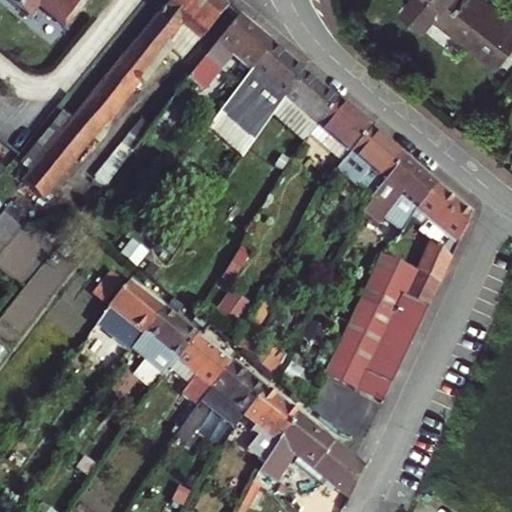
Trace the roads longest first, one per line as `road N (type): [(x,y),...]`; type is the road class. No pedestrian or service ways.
road 1 (residential): [(358,511),(502,200)]
road 2 (residential): [(288,0),(330,56),(502,200)]
